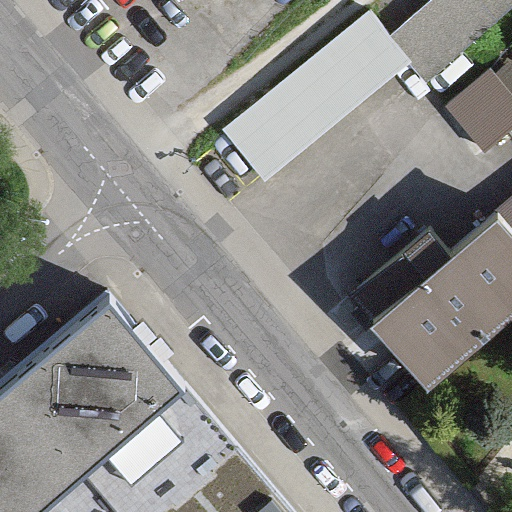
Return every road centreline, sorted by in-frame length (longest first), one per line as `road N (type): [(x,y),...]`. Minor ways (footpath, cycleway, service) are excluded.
road 1 (unclassified): [(133,192),(399,511)]
road 2 (residential): [(112,167),(315,0)]
road 3 (residential): [(133,192),(0,303)]
road 4 (unclassified): [(0,35),(112,167)]
